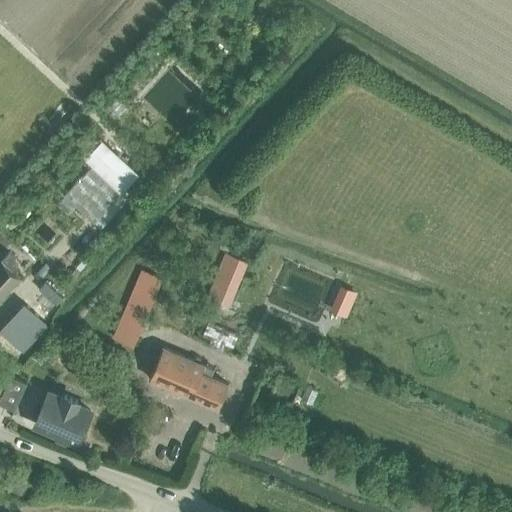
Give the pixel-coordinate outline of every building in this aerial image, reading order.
[(91,167),(64,196),(93,223),(121,195),(91,167)] [(1,259),(0,260),(0,297),(20,276),(12,269),(17,264),(16,258),(9,251),(1,259)] [(206,298),(215,302),(229,308),(248,262),(225,253),(206,298)] [(112,336),(132,345),(160,279),(139,270),(112,336)] [(40,315),(25,302),(0,328),(0,329),(24,351),(40,334),(31,325),(40,315)] [(210,321),(204,336),(234,347),(239,331),(210,321)] [(218,408),(228,383),(211,376),(214,369),(199,362),(201,358),(196,356),(195,360),(163,346),(149,378),(218,408)] [(0,368),(0,397),(11,373),(0,368)] [(49,392),(35,424),(77,442),(90,410),(76,404),(77,400),(65,395),(63,398),(49,392)]
